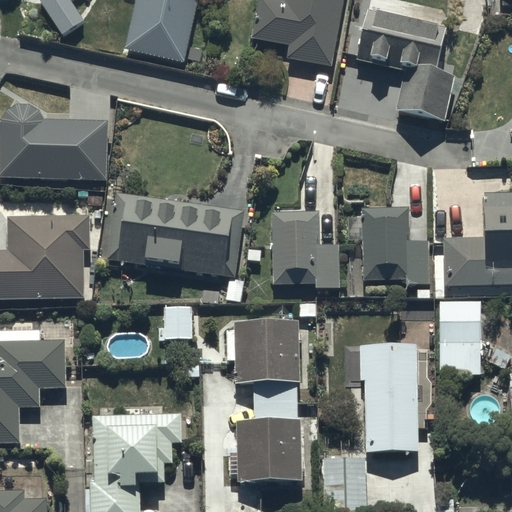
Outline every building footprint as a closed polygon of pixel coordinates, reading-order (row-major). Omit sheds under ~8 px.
[(67,0),(47,0),(37,7),(59,40),(83,24),(67,0)] [(197,0),(133,0),(121,54),(181,68),(197,0)] [(341,0),(283,0),(283,4),(261,0),(256,0),(249,43),(290,50),(288,62),(329,69),(341,0)] [(511,0),(498,0),(499,3),(502,3),(503,12),(511,11),(511,0)] [(366,15),(356,65),(404,75),(395,118),(444,129),(450,102),(460,104),(467,71),(437,65),(444,32),(437,31),(441,11),(394,1),(393,7),(382,5),(380,18),(366,15)] [(38,115),(29,111),(16,111),(7,114),(0,123),(0,131),(0,182),(105,186),(107,128),(42,126),(38,115)] [(235,282),(243,215),(130,200),(131,192),(111,190),(103,254),(109,255),(107,269),(227,283),(224,306),(240,307),(243,283),(235,282)] [(511,198),(483,199),(483,245),(445,245),(445,290),(511,290),(511,198)] [(409,213),(362,213),(362,284),(406,283),(406,289),(416,289),(416,302),(430,302),(429,246),(409,246),(409,213)] [(319,217),(271,217),(272,289),(314,289),(314,295),(338,295),(338,250),(319,251),(319,217)] [(7,257),(0,257),(0,304),(84,305),(84,257),(89,257),(89,222),(7,221),(7,257)] [(480,308),(441,307),(438,381),(479,382),(480,308)] [(164,312),(164,345),(191,346),(191,312),(164,312)] [(236,459),(228,459),(229,481),(236,480),(236,487),(236,488),(301,487),(301,475),(305,475),(304,467),(301,467),(300,425),(297,425),(296,388),(299,388),(298,346),(301,346),(301,339),(298,339),(298,327),(232,329),(232,336),(225,336),(226,367),(236,367),(237,389),(254,388),(255,427),(236,428),(236,459)] [(0,447),(18,448),(18,413),(40,413),(40,394),(64,394),(64,346),(38,346),(38,335),(0,335),(0,447)] [(364,457),(417,457),(417,352),(360,352),(360,388),(364,388),(364,457)] [(181,414),(94,416),(95,480),(91,481),(91,511),(139,511),(140,482),(164,482),(164,463),(173,463),(173,443),(181,443),(181,414)] [(327,463),(322,463),(321,511),(365,511),(366,464),(339,464),(339,456),(327,456),(327,463)] [(23,496),(0,495),(0,511),(47,511),(47,505),(23,504),(23,496)]
